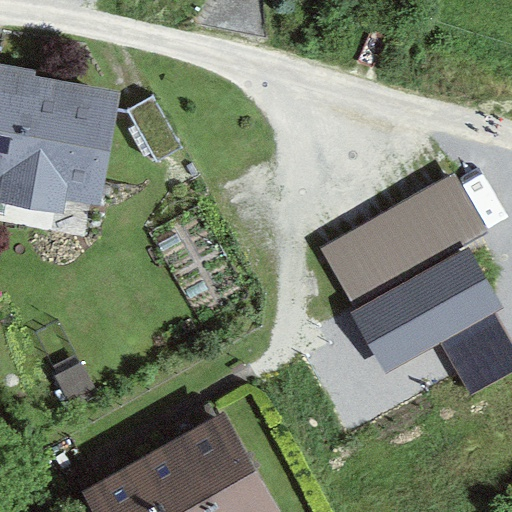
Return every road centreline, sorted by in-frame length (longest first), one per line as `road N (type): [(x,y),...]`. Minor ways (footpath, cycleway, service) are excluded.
road 1 (residential): [(511,135),(126,33),(0,11)]
road 2 (track): [(266,365),(284,317),(331,85)]
